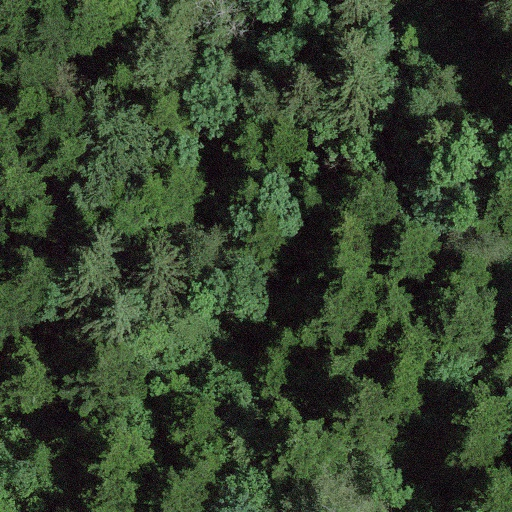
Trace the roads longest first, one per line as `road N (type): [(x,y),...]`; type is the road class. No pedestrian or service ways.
road 1 (track): [(511,316),(447,410),(326,511)]
road 2 (track): [(511,112),(468,0)]
